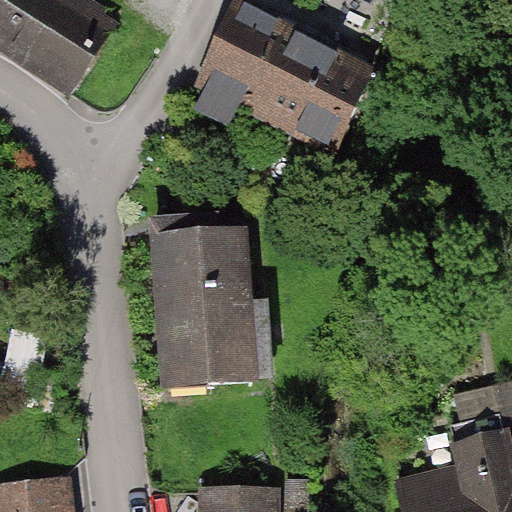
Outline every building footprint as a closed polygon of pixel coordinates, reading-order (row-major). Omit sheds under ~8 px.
[(133,25),(89,0),(0,0),(0,47),(90,99),(133,25)] [(239,0),(196,92),(332,157),(376,65),(239,0)] [(251,238),(152,246),(163,397),(262,389),(251,238)] [(511,511),(511,485),(407,508),(407,511),(511,511)] [(74,511),(73,489),(1,494),(2,511),(74,511)] [(290,511),(291,498),(211,495),(210,511),(290,511)]
